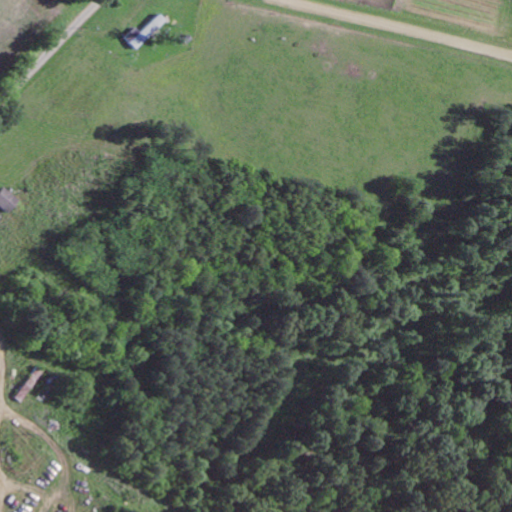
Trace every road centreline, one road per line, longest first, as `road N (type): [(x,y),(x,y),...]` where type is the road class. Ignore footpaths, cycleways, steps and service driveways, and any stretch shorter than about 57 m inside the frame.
road 1 (residential): [(511,57),(276,0)]
road 2 (residential): [(0,100),(96,0)]
